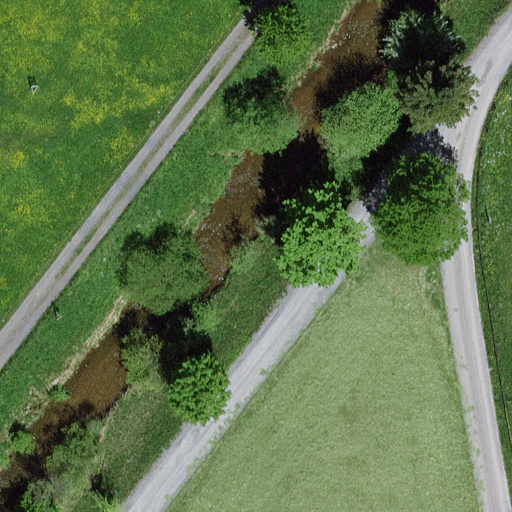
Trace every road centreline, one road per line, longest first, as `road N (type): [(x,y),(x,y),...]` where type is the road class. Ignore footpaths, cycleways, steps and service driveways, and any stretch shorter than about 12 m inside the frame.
road 1 (track): [(511,46),(153,511)]
road 2 (track): [(0,431),(313,0)]
road 3 (track): [(442,136),(502,511)]
